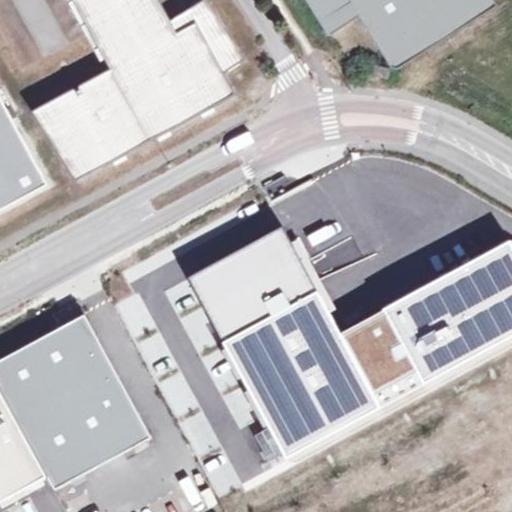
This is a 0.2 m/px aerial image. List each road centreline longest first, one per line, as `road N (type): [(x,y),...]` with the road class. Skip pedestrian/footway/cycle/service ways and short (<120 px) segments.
road 1 (tertiary): [(301,111),(0,270)]
road 2 (tertiary): [(0,306),(282,154)]
road 3 (tertiary): [(282,154),(344,136),(480,152)]
road 4 (tertiary): [(480,152),(420,114),(339,104),(301,111)]
road 5 (unclassified): [(301,111),(238,0)]
